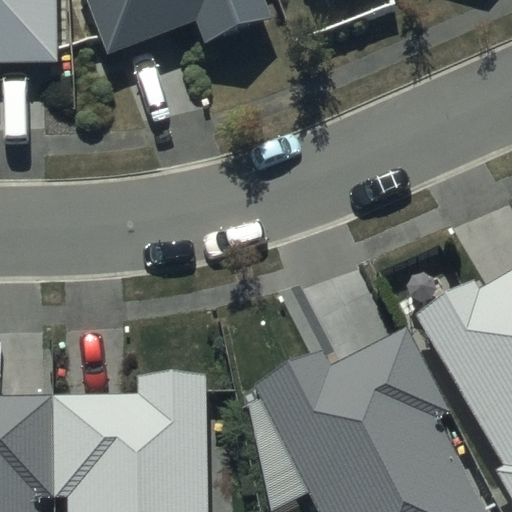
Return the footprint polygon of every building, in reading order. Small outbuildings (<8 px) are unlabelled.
[(0,0),(0,66),(55,66),(55,0),(0,0)] [(272,20),(264,0),(85,0),(109,58),(197,24),(206,47),(272,20)] [(511,273),(486,289),(480,280),(415,319),(504,468),(495,474),(511,501),(511,273)] [(450,410),(408,330),(380,344),(351,290),(322,305),(352,359),(332,369),(324,352),(254,388),(317,511),(485,511),(436,417),(450,410)] [(205,378),(138,378),(138,399),(55,400),(55,499),(69,499),(68,511),(232,511),(233,449),(205,449),(205,378)] [(51,399),(0,399),(0,511),(39,511),(40,499),(51,499),(51,399)]
